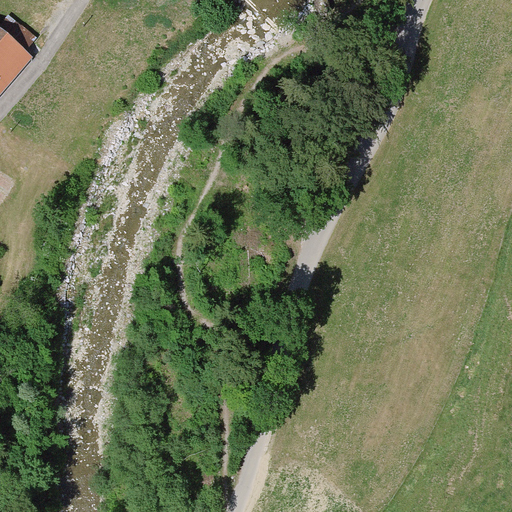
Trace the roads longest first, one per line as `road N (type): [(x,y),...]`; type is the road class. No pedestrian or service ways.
road 1 (residential): [(234,511),(295,303),(398,88),(425,0)]
road 2 (residential): [(0,113),(84,0)]
